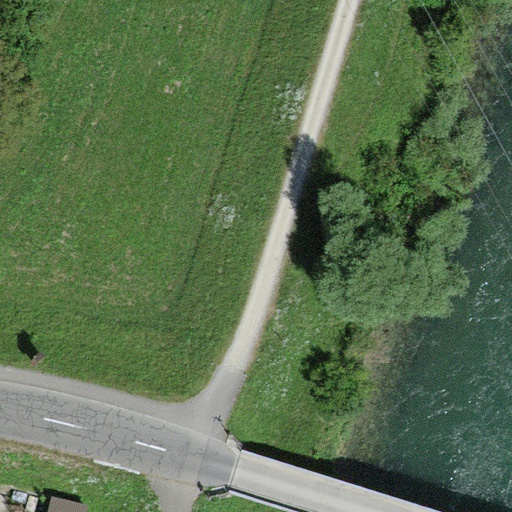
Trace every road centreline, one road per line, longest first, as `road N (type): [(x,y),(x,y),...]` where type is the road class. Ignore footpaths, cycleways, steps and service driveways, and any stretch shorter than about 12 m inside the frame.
road 1 (track): [(350,0),(196,459)]
road 2 (tertiary): [(365,511),(0,409)]
